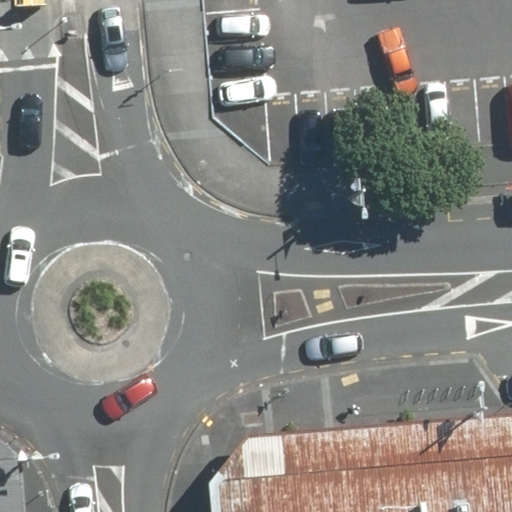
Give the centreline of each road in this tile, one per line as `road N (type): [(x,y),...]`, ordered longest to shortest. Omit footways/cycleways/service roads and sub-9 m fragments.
road 1 (tertiary): [(511,307),(448,327),(281,352),(162,394)]
road 2 (tertiary): [(172,235),(306,252),(511,258)]
road 3 (secondary): [(18,249),(31,133),(26,0)]
road 4 (secondary): [(113,0),(119,62),(166,230)]
road 5 (secondary): [(172,235),(196,269),(205,310),(191,363),(162,394)]
road 6 (secondary): [(18,249),(53,219),(98,207),(166,230)]
